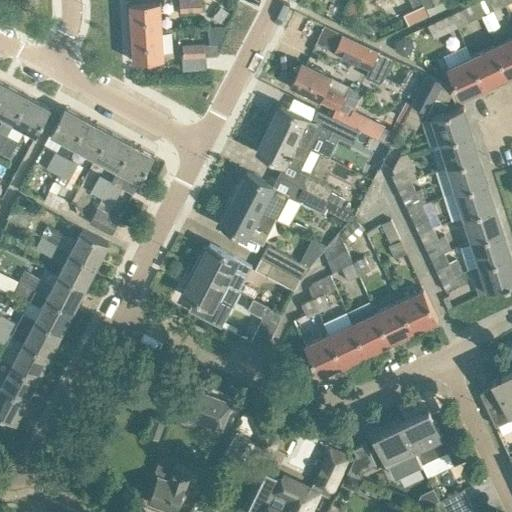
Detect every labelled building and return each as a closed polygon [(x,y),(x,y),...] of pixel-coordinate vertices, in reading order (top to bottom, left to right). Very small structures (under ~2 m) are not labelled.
[(132,31),(162,29),(161,0),(130,2),(132,31)] [(180,0),(181,12),(203,10),(202,0),(180,0)] [(410,0),(414,8),(403,12),(408,23),(429,13),(426,6),(423,0),(410,0)] [(488,0),(493,9),(505,4),(502,0),(488,0)] [(451,12),(457,25),(469,20),(462,6),(451,12)] [(433,37),(457,25),(451,12),(427,23),(433,37)] [(132,31),(133,59),(164,58),(162,29),(132,31)] [(343,33),(334,51),(335,51),(368,68),(365,75),(380,82),(392,57),(379,50),(343,33)] [(396,40),(396,49),(405,54),(413,50),(413,40),(404,35),(396,40)] [(508,73),(511,71),(511,35),(495,44),(508,73)] [(184,69),(206,68),(205,55),(216,54),(218,42),(184,44),(184,69)] [(485,84),(508,73),(495,44),(471,55),(485,84)] [(462,95),(485,84),(471,55),(447,66),(461,97),(462,96),(462,95)] [(343,102),(354,107),(362,91),(350,85),(345,94),(327,85),(332,76),(301,61),(290,85),(339,109),(343,102)] [(436,103),(446,82),(427,73),(411,104),(428,111),(429,109),(432,111),(436,103)] [(0,147),(8,133),(14,121),(28,95),(6,83),(0,94),(0,113),(4,115),(0,122),(0,147)] [(28,95),(14,121),(37,133),(51,107),(28,95)] [(326,126),(323,124),(306,116),(307,116),(281,103),(269,127),(311,147),(319,132),(329,137),(332,130),(326,127),(326,126)] [(458,107),(432,116),(440,141),(471,131),(463,107),(464,106),(464,105),(458,107)] [(73,144),(87,118),(65,106),(51,132),(63,139),(57,150),(67,155),(73,144)] [(348,122),(335,116),(332,114),(326,126),(326,127),(332,130),(355,142),(361,129),(348,122)] [(368,114),(362,128),(376,135),(382,122),(368,114)] [(96,156),(110,130),(87,118),(73,144),(96,156)] [(305,159),(311,147),(269,127),(258,150),(284,162),(300,170),(305,159)] [(118,168),(132,142),(110,130),(96,156),(118,168)] [(448,167),(479,156),(471,131),(430,144),(438,169),(448,165),(448,167)] [(8,133),(0,147),(0,150),(10,156),(19,140),(8,133)] [(140,180),(154,154),(132,142),(118,168),(140,180)] [(58,173),(67,155),(57,150),(56,149),(47,166),(58,173)] [(397,185),(411,179),(419,175),(408,151),(400,154),(392,168),(394,171),(391,173),(397,185)] [(55,178),(50,188),(58,192),(63,182),(67,184),(79,162),(67,155),(58,173),(55,178)] [(456,191),(487,181),(479,156),(448,167),(456,191)] [(289,193),(273,184),(273,183),(248,170),(234,196),(276,218),(289,193)] [(306,172),(299,185),(327,199),(333,186),(306,172)] [(102,197),(112,179),(100,173),(91,191),(102,197)] [(102,197),(114,203),(123,186),(112,179),(102,197)] [(408,208),(421,201),(426,200),(421,186),(416,188),(411,179),(397,185),(408,208)] [(464,216),(495,206),(487,181),(456,191),(464,215),(454,218),(455,219),(464,216)] [(299,185),(293,197),(321,211),(327,199),(299,185)] [(276,218),(234,196),(221,222),(263,243),(276,218)] [(433,225),(440,222),(441,222),(430,199),(426,200),(421,201),(408,208),(419,232),(433,225)] [(8,216),(27,226),(33,214),(14,204),(8,216)] [(112,233),(121,217),(98,205),(90,221),(112,233)] [(468,228),(458,231),(463,244),(503,231),(501,224),(495,206),(464,216),(468,228)] [(345,237),(350,241),(365,227),(355,217),(341,231),(345,237)] [(395,256),(406,251),(407,251),(391,217),(381,222),(390,242),(388,243),(395,256)] [(430,256),(437,253),(443,251),(451,247),(440,222),(433,225),(419,232),(430,256)] [(82,227),(76,238),(48,223),(42,235),(70,250),(97,264),(109,241),(82,227)] [(359,273),(353,259),(339,231),(323,249),(327,257),(326,257),(332,270),(341,266),(347,279),(359,273)] [(463,244),(460,245),(468,270),(480,266),(511,256),(503,231),(463,244)] [(42,235),(36,246),(53,254),(58,243),(42,235)] [(310,264),(322,248),(312,240),(300,257),(310,264)] [(200,253),(194,265),(226,282),(239,289),(247,274),(248,274),(253,265),(238,257),(210,242),(208,246),(204,255),(200,253)] [(301,276),(310,265),(267,243),(261,255),(301,276)] [(70,250),(59,272),(85,286),(97,264),(70,250)] [(455,273),(463,270),(457,258),(442,264),(437,253),(430,256),(441,279),(455,273)] [(353,259),(359,273),(370,268),(364,254),(353,259)] [(293,288),(301,276),(261,255),(255,268),(293,288)] [(511,259),(511,256),(480,266),(488,290),(506,284),(506,285),(511,284),(511,283),(511,282),(511,259)] [(191,279),(184,292),(195,297),(190,308),(222,325),(233,305),(218,298),(226,282),(194,265),(187,277),(191,279)] [(19,279),(36,288),(42,277),(24,268),(19,279)] [(19,279),(0,269),(0,285),(13,292),(13,291),(19,279)] [(446,291),(447,290),(467,280),(463,270),(455,273),(441,279),(446,291)] [(74,308),(85,286),(59,272),(47,295),(74,308)] [(324,291),(336,286),(330,274),(312,282),(309,287),(313,297),(318,310),(330,305),(324,291)] [(47,295),(36,288),(19,279),(13,291),(42,305),(36,317),(62,331),(74,308),(47,295)] [(400,298),(414,328),(436,317),(437,319),(438,318),(424,287),(400,298)] [(307,315),(318,310),(313,297),(301,302),(307,315)] [(390,339),(414,328),(400,298),(376,310),(390,339)] [(251,340),(265,347),(283,312),(268,305),(257,299),(254,304),(266,310),(251,340)] [(366,350),(390,339),(376,310),(352,321),(366,350)] [(36,317),(29,329),(17,323),(18,322),(1,313),(0,315),(0,326),(12,333),(24,340),(50,353),(62,331),(36,317)] [(342,362),(366,350),(352,321),(328,332),(342,362)] [(0,326),(0,341),(6,344),(12,333),(0,326)] [(320,372),(342,362),(328,332),(305,343),(319,374),(320,373),(320,372)] [(50,353),(24,340),(14,359),(13,361),(12,362),(39,376),(50,353)] [(0,383),(1,384),(1,385),(27,398),(39,376),(12,362),(13,361),(0,354),(0,383)] [(511,411),(511,368),(496,380),(495,378),(494,378),(500,391),(483,398),(496,425),(511,416),(511,413),(511,412),(511,411)] [(0,412),(16,421),(27,398),(1,385),(0,386),(0,412)] [(177,411),(222,428),(232,402),(187,385),(177,411)] [(403,421),(422,462),(448,450),(454,463),(467,457),(454,430),(442,435),(441,433),(442,433),(429,407),(427,408),(428,409),(403,421)] [(264,418),(261,413),(252,418),(255,423),(255,425),(262,439),(260,443),(262,449),(269,451),(278,447),(280,441),(277,436),(272,433),(266,420),(264,418)] [(154,416),(147,435),(158,439),(166,420),(154,416)] [(395,475),(422,462),(403,421),(378,432),(377,431),(375,432),(395,475)] [(237,429),(225,451),(239,458),(251,437),(237,429)] [(366,442),(353,448),(356,453),(347,471),(360,477),(364,470),(377,464),(366,442)] [(258,488),(248,508),(255,511),(309,511),(320,491),(318,490),(322,483),(333,489),(349,455),(330,446),(311,487),(284,474),(268,466),(258,488)] [(150,497),(148,501),(176,511),(191,469),(175,463),(170,478),(158,474),(154,486),(150,487),(147,494),(150,497)] [(471,473),(471,478),(474,483),(481,479),(477,470),(471,473)] [(348,473),(343,484),(357,489),(361,478),(348,473)] [(475,511),(464,488),(436,501),(441,511),(475,511)] [(400,511),(407,497),(391,490),(385,506),(399,511),(400,511)]
